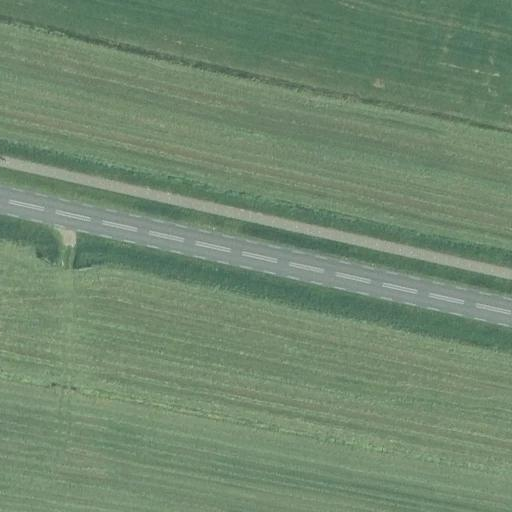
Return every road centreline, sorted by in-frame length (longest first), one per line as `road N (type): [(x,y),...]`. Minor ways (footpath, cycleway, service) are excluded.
road 1 (secondary): [(511,313),(0,198)]
road 2 (track): [(18,511),(62,438),(65,213)]
